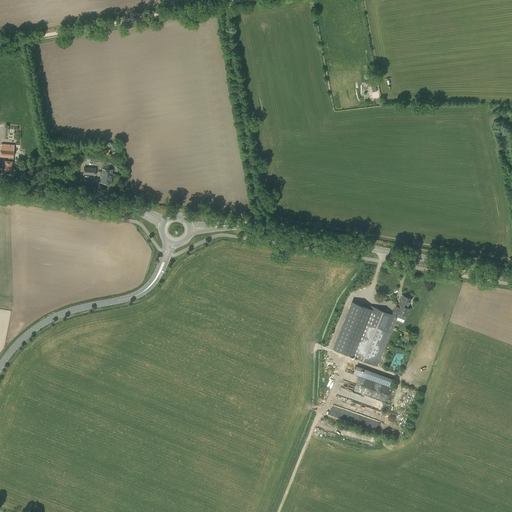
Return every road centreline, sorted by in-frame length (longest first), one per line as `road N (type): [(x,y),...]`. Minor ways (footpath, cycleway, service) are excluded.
road 1 (secondary): [(511,273),(241,226),(190,229)]
road 2 (track): [(226,2),(261,208),(245,237)]
road 3 (track): [(0,43),(223,2)]
road 4 (secondary): [(0,366),(43,322),(150,286),(170,243)]
road 5 (tertiary): [(162,222),(119,204),(0,183)]
